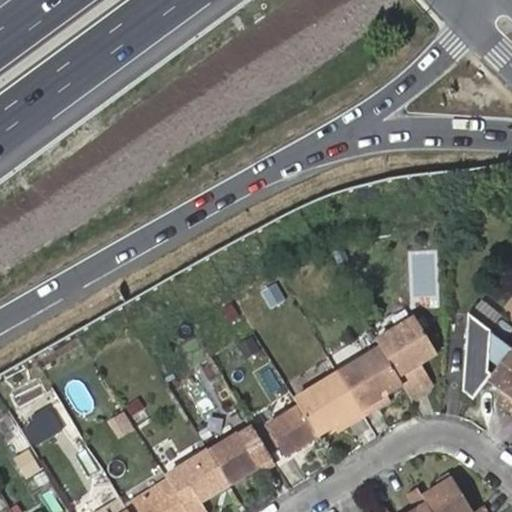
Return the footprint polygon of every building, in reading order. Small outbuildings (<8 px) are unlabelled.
[(469,378),(484,389),(492,378),(511,352),(511,343),(473,313),(469,378)] [(406,384),(412,395),(428,385),(415,365),(422,360),(438,350),(417,315),(379,339),(386,351),(406,384)] [(386,351),(343,377),(363,410),(389,395),(406,384),(386,351)] [(511,352),(492,378),(508,391),(502,400),(511,407),(511,352)] [(434,381),(422,360),(415,365),(428,385),(434,381)] [(304,408),(320,435),(336,426),(363,410),(343,377),(301,403),(304,408)] [(484,389),(469,378),(467,390),(477,398),(484,389)] [(363,410),(366,415),(392,400),(389,395),(363,410)] [(288,456),(320,435),(304,408),(261,433),(271,450),(281,444),(288,456)] [(340,431),(366,415),(363,410),(336,426),(340,431)] [(49,414),(32,420),(39,438),(55,432),(49,414)] [(214,450),(233,483),(263,465),(266,468),(277,461),(271,450),(261,433),(256,425),(214,450)] [(23,477),(41,473),(34,448),(16,453),(23,477)] [(172,477),(193,511),(213,511),(216,511),(209,499),(233,483),(214,450),(213,449),(170,475),(172,477)] [(435,481),(439,486),(451,480),(447,473),(435,481)] [(134,511),(193,511),(172,477),(129,503),(134,511)] [(423,496),(427,503),(431,511),(479,511),(477,509),(471,511),(469,511),(451,480),(439,486),(423,496)] [(411,511),(431,511),(427,503),(411,511)]
